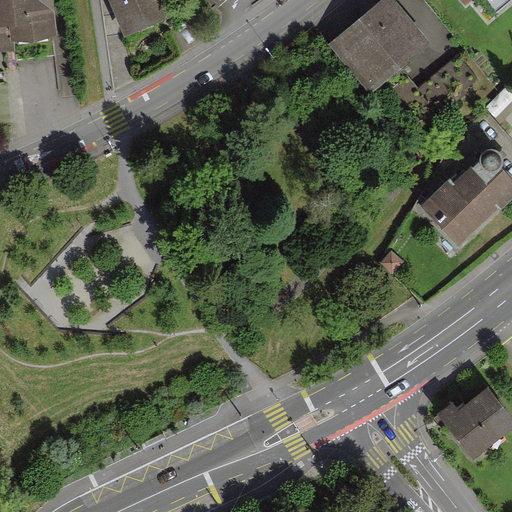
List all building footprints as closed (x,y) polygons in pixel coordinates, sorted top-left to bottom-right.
[(0,0),(0,48),(12,47),(11,36),(51,33),(48,0),(0,0)] [(165,0),(111,0),(124,32),(171,14),(165,0)] [(392,0),(386,0),(328,47),(369,98),(431,49),(392,0)] [(448,183),(419,211),(457,251),(499,212),(501,213),(511,202),(511,182),(501,171),(503,165),(502,157),(498,152),(491,150),(484,153),(480,158),(479,165),(454,189),(448,183)] [(440,409),(473,454),(511,425),(511,414),(490,384),(459,407),(454,400),(440,409)]
